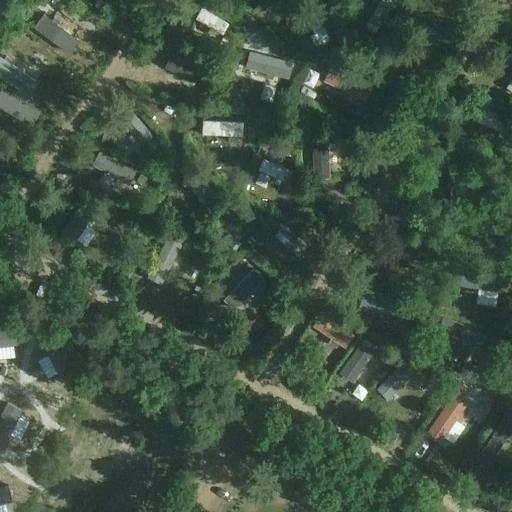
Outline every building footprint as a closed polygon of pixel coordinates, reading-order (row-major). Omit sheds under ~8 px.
[(235,26),(198,7),(192,18),(229,38),(235,26)] [(308,50),(327,41),(311,9),(301,14),(305,21),(295,26),(308,50)] [(45,36),(54,28),(43,17),(35,25),(45,36)] [(452,38),(420,19),(413,30),(446,48),(452,38)] [(242,50),(243,71),(266,70),(265,49),(242,50)] [(0,54),(0,74),(28,92),(37,78),(0,54)] [(158,60),(149,73),(179,94),(188,82),(158,60)] [(371,80),(328,62),(322,77),(365,94),(371,80)] [(235,77),(227,76),(227,89),(235,89),(235,77)] [(0,88),(0,101),(25,116),(31,106),(0,88)] [(507,117),(475,105),(470,118),(502,130),(507,117)] [(241,117),(200,117),(200,133),(241,133),(241,117)] [(305,138),(305,127),(292,128),(293,139),(305,138)] [(311,133),(312,176),(329,176),(328,133),(311,133)] [(291,149),(281,146),(279,154),(289,157),(291,149)] [(133,169),(96,149),(89,162),(125,182),(133,169)] [(146,152),(139,161),(146,167),(153,158),(146,152)] [(291,168),(264,158),(259,171),(286,182),(291,168)] [(445,162),(452,188),(464,184),(457,158),(445,162)] [(79,197),(57,228),(73,240),(95,209),(79,197)] [(210,207),(200,213),(206,223),(216,218),(215,217),(210,207)] [(504,213),(471,210),(470,228),(502,230),(504,213)] [(283,222),(273,233),(297,254),(307,243),(283,222)] [(164,233),(145,273),(164,282),(183,242),(164,233)] [(401,235),(392,247),(403,255),(412,244),(401,235)] [(448,257),(442,268),(451,274),(458,263),(448,257)] [(251,264),(227,288),(242,303),(266,279),(251,264)] [(496,277),(461,273),(459,288),(495,291),(496,277)] [(402,298),(361,286),(356,304),(397,316),(402,298)] [(481,334),(442,321),(438,335),(476,348),(481,334)] [(363,333),(338,368),(352,379),(378,344),(363,333)] [(408,354),(377,386),(388,397),(419,365),(408,354)] [(431,366),(425,373),(434,380),(439,374),(431,366)] [(119,407),(135,410),(139,386),(122,384),(119,407)] [(451,392),(425,430),(439,439),(465,402),(451,392)] [(99,436),(105,417),(85,410),(79,429),(99,436)] [(511,424),(511,422),(511,416),(506,413),(502,420),(511,424)] [(216,448),(229,443),(223,427),(211,431),(216,448)] [(84,479),(93,464),(73,452),(64,467),(84,479)] [(5,481),(25,485),(29,466),(9,461),(5,481)] [(270,505),(284,505),(285,485),(270,485),(270,505)] [(40,511),(43,511),(63,511),(70,497),(49,489),(40,511)] [(308,496),(302,511),(329,511),(332,506),(308,496)] [(0,511),(7,511),(9,507),(0,503),(0,511)]
